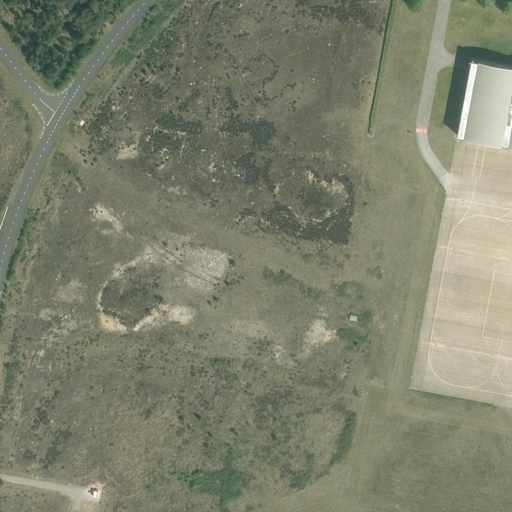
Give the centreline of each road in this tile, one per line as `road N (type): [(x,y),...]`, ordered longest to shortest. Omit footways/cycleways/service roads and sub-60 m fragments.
road 1 (unclassified): [(62,118),(24,185),(0,260)]
road 2 (unclassified): [(150,0),(90,69),(62,118)]
